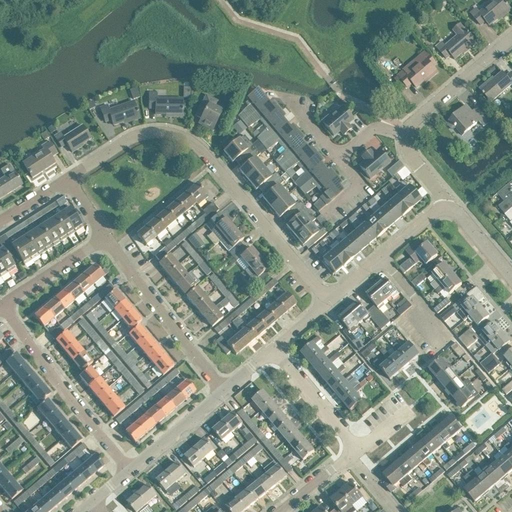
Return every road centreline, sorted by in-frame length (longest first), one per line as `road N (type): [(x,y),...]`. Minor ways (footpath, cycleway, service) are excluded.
road 1 (residential): [(66,179),(140,135),(179,134),(329,299)]
road 2 (residential): [(128,471),(2,304)]
road 3 (residential): [(223,390),(104,236)]
road 4 (residential): [(402,138),(410,121),(511,36)]
road 5 (unclassified): [(329,299),(444,209)]
road 6 (residential): [(357,449),(270,351)]
road 7 (unclassified): [(128,471),(223,390)]
road 8 (residential): [(2,304),(104,236)]
